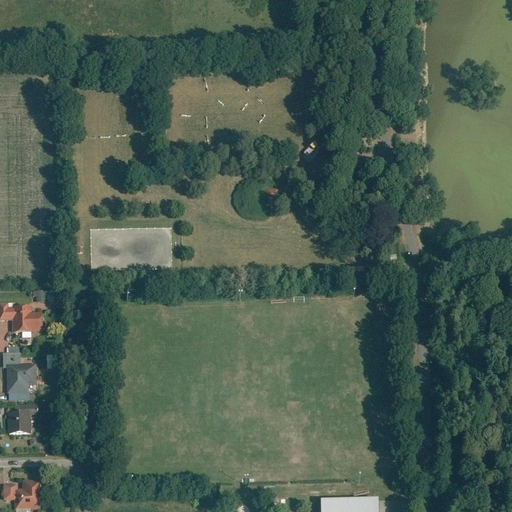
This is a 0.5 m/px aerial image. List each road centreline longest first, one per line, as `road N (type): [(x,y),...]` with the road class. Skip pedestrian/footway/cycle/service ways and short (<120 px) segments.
road 1 (residential): [(377,0),(363,54),(413,250),(431,511)]
road 2 (residential): [(84,511),(79,466),(0,466)]
